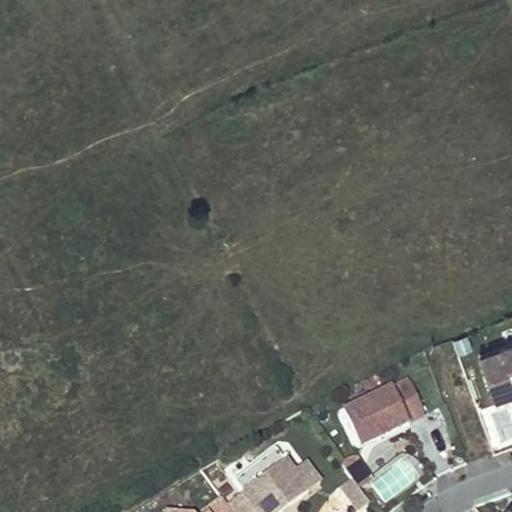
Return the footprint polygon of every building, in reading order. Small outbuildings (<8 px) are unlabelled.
[(474,350),(468,336),(455,342),(460,356),(474,350)] [(511,343),(479,355),(495,398),(511,391),(511,343)] [(406,380),(341,413),(358,448),(424,415),(406,380)] [(244,490),(282,461),(274,450),(235,479),(244,490)] [(368,478),(353,458),(346,460),(339,465),(351,480),(356,487),(368,478)] [(244,490),(225,505),(230,511),(280,511),(306,492),(291,472),(282,461),(244,490)] [(303,463),(291,472),(306,492),(318,483),(303,463)] [(356,487),(351,480),(341,488),(358,510),(368,503),(356,487)] [(230,511),(225,505),(220,499),(204,511),(203,511),(230,511)]
